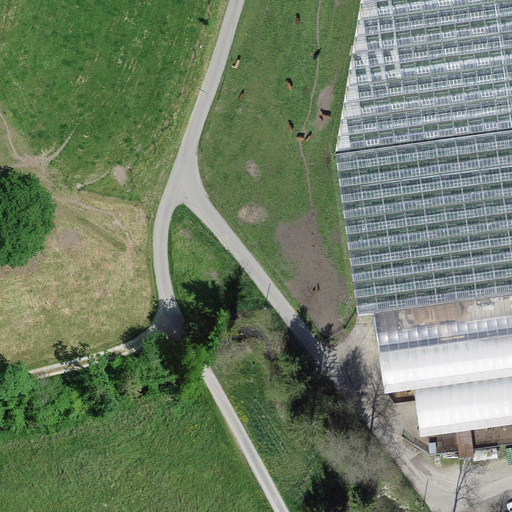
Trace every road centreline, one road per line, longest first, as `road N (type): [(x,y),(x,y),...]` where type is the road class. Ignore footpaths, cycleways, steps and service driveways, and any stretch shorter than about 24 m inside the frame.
road 1 (track): [(511,479),(449,491),(398,457),(178,174)]
road 2 (track): [(281,511),(173,317)]
road 3 (track): [(0,383),(111,354),(173,317)]
